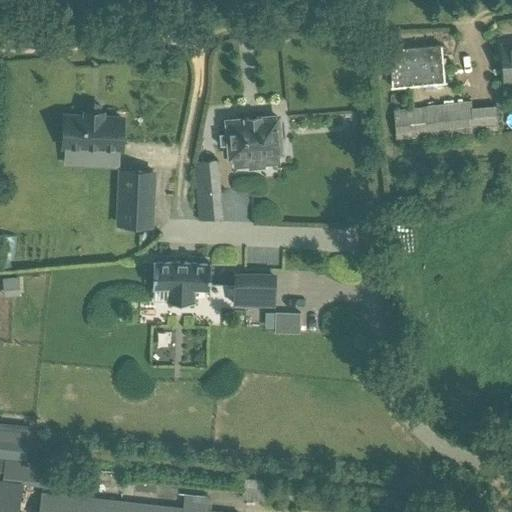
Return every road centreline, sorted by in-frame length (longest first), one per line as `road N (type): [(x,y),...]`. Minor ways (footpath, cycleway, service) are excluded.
road 1 (residential): [(197,33),(200,78),(182,173),(182,231),(369,241),(384,378),(398,410),(433,446),(511,472)]
road 2 (residential): [(197,33),(511,9)]
road 3 (residential): [(0,48),(197,33)]
